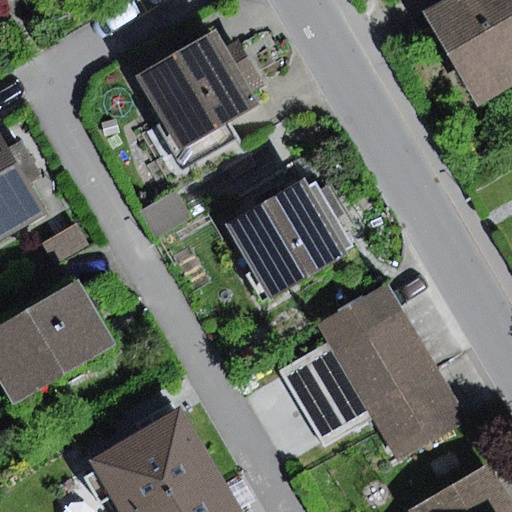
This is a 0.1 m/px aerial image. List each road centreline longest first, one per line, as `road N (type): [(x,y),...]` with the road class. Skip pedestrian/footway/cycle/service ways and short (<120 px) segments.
road 1 (residential): [(191,0),(52,78),(52,109),(289,511)]
road 2 (residential): [(299,0),(511,359)]
